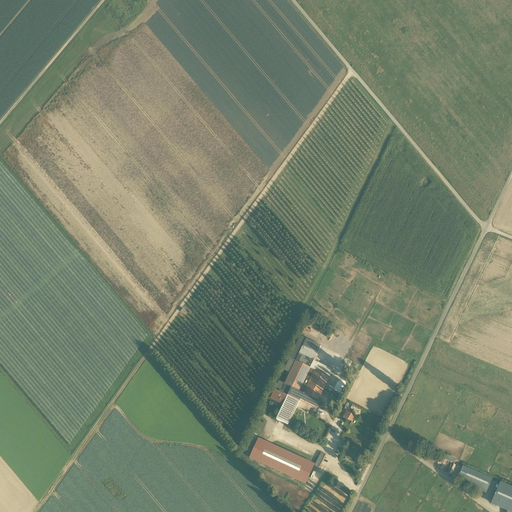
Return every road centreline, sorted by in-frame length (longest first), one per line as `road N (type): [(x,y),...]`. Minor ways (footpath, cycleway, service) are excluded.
road 1 (track): [(33,511),(351,70)]
road 2 (unclassified): [(485,228),(348,511)]
road 3 (track): [(485,228),(292,0)]
road 4 (track): [(0,123),(103,0)]
road 5 (unknown): [(386,433),(502,511)]
